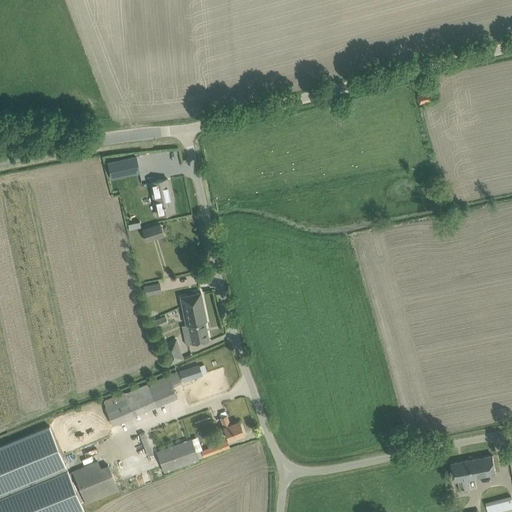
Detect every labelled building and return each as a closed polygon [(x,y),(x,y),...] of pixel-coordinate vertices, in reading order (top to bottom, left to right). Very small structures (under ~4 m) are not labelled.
[(431,91),(418,95),(420,102),(433,99),(431,91)] [(134,157),(106,163),(109,178),(111,178),(138,172),(134,157)] [(150,182),(157,215),(174,212),(172,203),(171,203),(170,199),(171,199),(167,178),(150,182)] [(139,221),(128,224),(129,229),(140,226),(139,221)] [(159,223),(142,229),(146,241),(163,235),(159,223)] [(164,290),(162,281),(147,284),(148,292),(164,290)] [(200,292),(180,296),(186,324),(188,324),(191,343),(208,340),(205,321),(206,320),(200,292)] [(168,323),(165,315),(152,321),(155,328),(168,323)] [(202,376),(198,364),(179,370),(183,382),(202,376)] [(176,370),(169,373),(125,392),(124,392),(103,401),(105,406),(104,407),(111,425),(177,397),(173,385),(181,382),(176,370)] [(217,419),(219,426),(223,425),(228,440),(244,434),(239,421),(230,424),(226,415),(217,419)] [(49,426),(0,446),(0,511),(76,511),(83,509),(49,426)] [(198,459),(190,436),(156,449),(165,472),(198,459)] [(226,440),(217,444),(201,450),(204,456),(229,447),(226,440)] [(451,463),(453,473),(455,480),(459,480),(461,492),(469,490),(467,478),(496,473),(493,455),(451,463)] [(98,460),(71,471),(84,503),(118,490),(108,463),(100,467),(98,460)] [(511,494),(486,501),(488,511),(493,511),(511,507),(511,494)]
